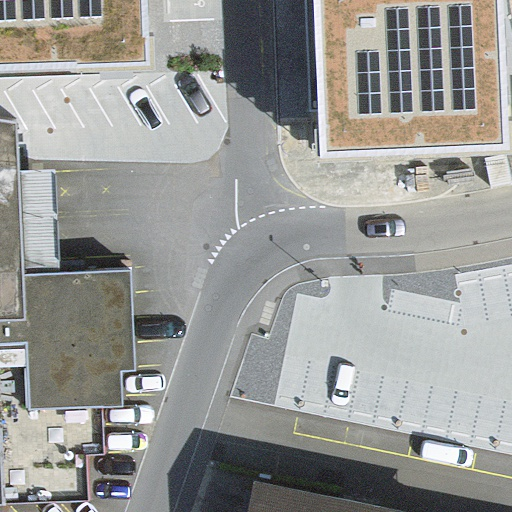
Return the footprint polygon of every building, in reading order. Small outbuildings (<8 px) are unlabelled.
[(194,0),(40,0),(47,107),(201,97),(194,0)] [(452,44),(325,46),(327,148),(454,146),(452,44)] [(0,122),(0,497),(82,492),(79,448),(102,446),(99,405),(120,403),(117,365),(135,363),(130,281),(23,289),(12,125),(0,122)] [(511,309),(472,317),(490,424),(511,420),(511,309)] [(352,511),(261,494),(257,511),(352,511)]
